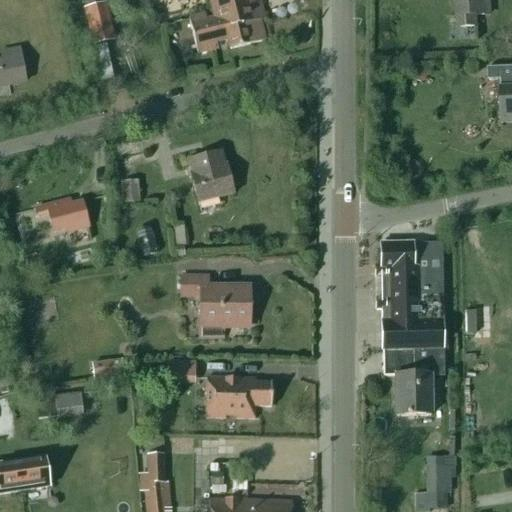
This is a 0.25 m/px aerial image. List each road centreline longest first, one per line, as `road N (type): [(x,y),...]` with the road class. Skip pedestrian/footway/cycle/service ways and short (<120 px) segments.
road 1 (residential): [(343,66),(0,150)]
road 2 (tertiary): [(343,511),(345,222)]
road 3 (residential): [(345,222),(511,196)]
road 4 (tertiary): [(345,222),(343,66)]
